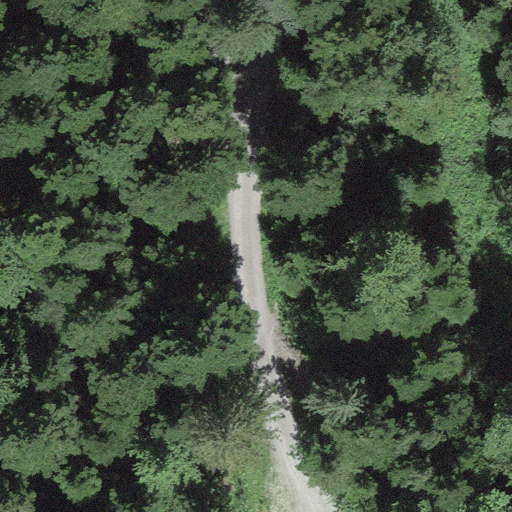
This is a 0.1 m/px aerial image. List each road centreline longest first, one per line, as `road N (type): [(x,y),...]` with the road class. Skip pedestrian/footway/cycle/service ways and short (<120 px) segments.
road 1 (track): [(282,0),(228,180),(322,479),(350,511)]
road 2 (track): [(228,180),(180,0)]
